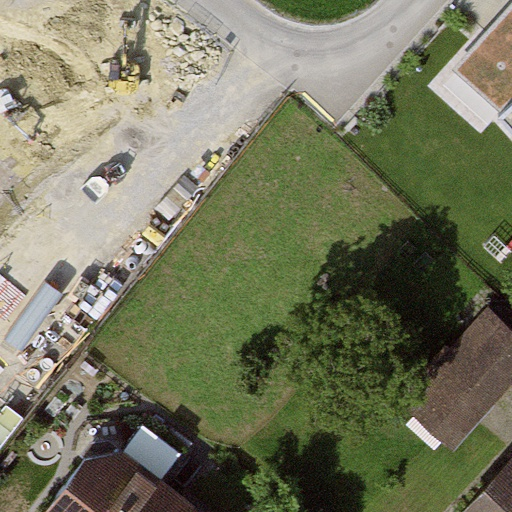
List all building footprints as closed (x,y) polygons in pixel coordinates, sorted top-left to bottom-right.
[(511,1),(448,65),(511,131),(511,1)] [(404,404),(449,449),(511,386),(511,334),(493,316),(404,404)] [(44,511),(160,511),(170,499),(94,444),(44,511)] [(511,511),(511,464),(502,456),(454,511),(511,511)] [(160,511),(186,511),(170,499),(160,511)]
